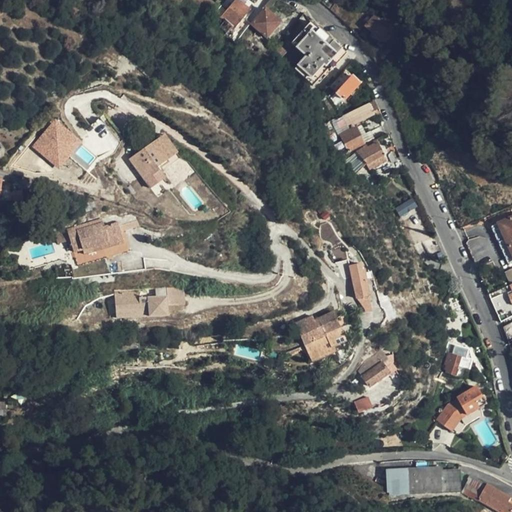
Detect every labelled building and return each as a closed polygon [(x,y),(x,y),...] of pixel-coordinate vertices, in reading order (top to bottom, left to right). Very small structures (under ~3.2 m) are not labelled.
[(171,4),(164,0),(161,0),(159,3),(167,9),(171,4)] [(223,19),(227,22),(234,28),(237,30),(252,13),(238,1),(223,19)] [(282,23),(267,10),(254,26),(269,38),(282,23)] [(397,30),(379,15),(368,27),(385,42),(397,30)] [(234,28),(227,22),(221,28),(218,27),(216,29),(226,37),(234,28)] [(314,87),(324,76),(329,70),(331,73),(347,55),(311,23),(292,44),(310,59),(308,61),(306,60),(296,71),(314,87)] [(283,60),(290,52),(282,45),(275,53),(283,60)] [(346,100),(360,85),(346,72),(332,88),(346,100)] [(374,113),(379,111),(375,102),(335,122),(342,137),(346,135),(345,133),(350,131),(349,127),(375,115),(374,113)] [(88,162),(120,142),(103,116),(81,130),(90,143),(80,149),(88,162)] [(55,118),(32,145),(60,169),(83,142),(55,118)] [(342,137),(350,153),(366,146),(358,130),(346,135),(342,137)] [(162,139),(145,153),(149,157),(145,160),(141,156),(129,167),(147,188),(162,175),(158,170),(176,156),(162,139)] [(384,157),(378,142),(357,152),(368,165),(384,157)] [(359,179),(364,184),(370,177),(366,173),(359,179)] [(162,175),(147,188),(152,194),(167,181),(162,175)] [(478,192),(474,183),(462,190),(466,198),(478,192)] [(13,190),(12,200),(23,201),(23,190),(13,190)] [(404,216),(419,207),(413,198),(398,206),(404,216)] [(96,216),(61,224),(63,234),(65,246),(73,244),(93,240),(95,246),(115,242),(113,230),(130,227),(129,220),(111,224),(111,221),(97,224),(96,216)] [(511,264),(511,217),(493,226),(510,265),(511,264)] [(63,234),(61,224),(49,226),(51,237),(63,234)] [(93,240),(73,244),(74,251),(95,246),(93,240)] [(349,278),(357,276),(354,268),(347,270),(349,278)] [(363,298),(357,276),(349,278),(355,300),(363,298)] [(171,304),(185,303),(185,286),(171,286),(171,304)] [(114,290),(115,317),(169,316),(168,288),(114,290)] [(345,337),(336,316),(323,321),(333,343),(345,337)] [(334,353),(329,344),(317,350),(321,358),(334,353)] [(469,371),(472,362),(449,354),(445,366),(448,367),(446,372),(448,372),(448,374),(455,376),(459,368),(469,371)] [(385,369),(382,364),(361,378),(368,388),(388,374),(385,369)] [(475,388),(449,403),(435,422),(451,433),(455,427),(459,421),(466,416),(474,412),(486,405),(475,388)] [(372,405),(368,398),(357,405),(361,411),(372,405)] [(479,418),(474,412),(466,416),(459,421),(455,427),(461,432),(465,427),(479,418)] [(460,492),(458,472),(441,473),(441,470),(389,473),(389,495),(460,492)] [(479,500),(487,487),(471,478),(460,494),(479,500)] [(487,486),(487,487),(479,500),(478,502),(497,511),(511,511),(511,505),(508,503),(511,499),(487,486)]
